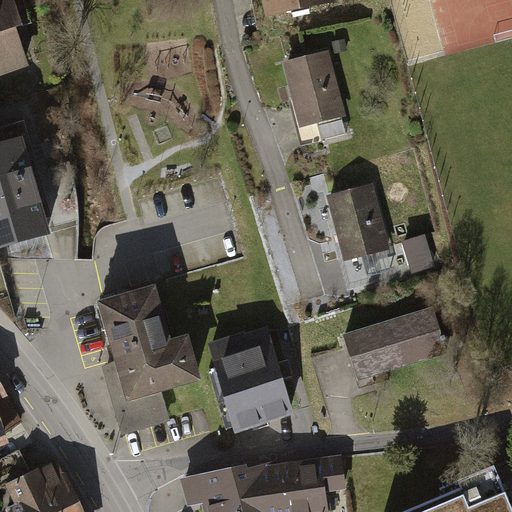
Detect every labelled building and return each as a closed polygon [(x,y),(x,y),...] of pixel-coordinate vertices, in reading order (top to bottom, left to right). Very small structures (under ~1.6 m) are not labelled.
[(15,0),(0,0),(0,76),(27,68),(14,28),(24,25),(15,0)] [(258,0),(261,10),(312,0),(258,0)] [(296,122),(346,109),(330,47),(280,60),(296,122)] [(54,221),(27,123),(0,130),(0,255),(52,242),(47,223),(54,221)] [(372,181),(325,192),(342,258),(388,247),(372,181)] [(409,230),(411,262),(434,261),(432,229),(409,230)] [(170,344),(153,288),(95,306),(126,407),(200,385),(186,339),(170,344)] [(431,309),(344,338),(358,382),(445,354),(431,309)] [(242,331),(207,341),(232,432),(288,417),(266,337),(245,343),(242,331)] [(0,426),(16,420),(0,384),(0,437),(2,437),(0,431),(0,426)] [(86,511),(60,455),(34,467),(25,447),(0,458),(0,489),(8,486),(20,511),(86,511)] [(344,491),(341,457),(187,478),(191,502),(203,501),(205,511),(326,511),(325,496),(344,491)] [(465,502),(458,486),(394,511),(511,511),(511,509),(502,486),(465,502)]
